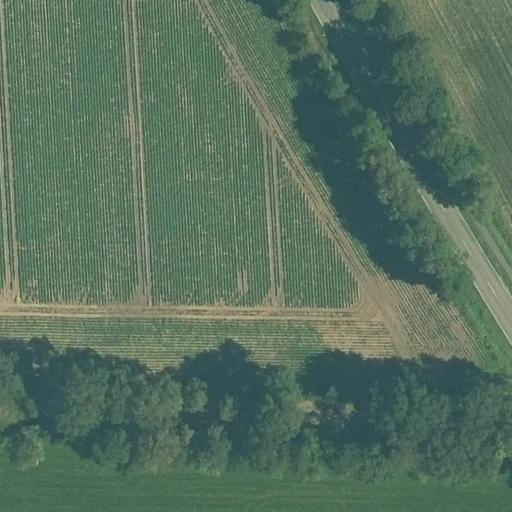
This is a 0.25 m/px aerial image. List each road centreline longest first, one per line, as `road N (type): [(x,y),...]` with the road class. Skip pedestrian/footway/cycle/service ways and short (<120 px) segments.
road 1 (residential): [(0,417),(511,441)]
road 2 (tertiary): [(511,331),(318,0)]
